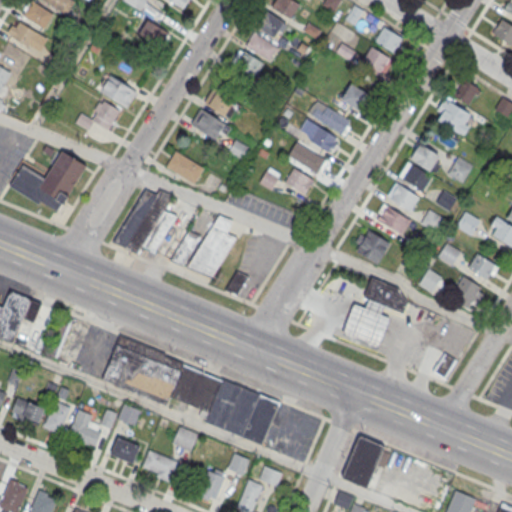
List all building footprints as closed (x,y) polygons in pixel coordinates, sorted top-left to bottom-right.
[(31,0),(22,14),(44,29),(53,13),(31,0)] [(42,0),(64,14),(73,0),(42,0)] [(122,0),(140,11),(146,0),(122,0)] [(166,0),(183,10),(189,0),(166,0)] [(300,4),(292,0),(274,0),(271,6),(290,19),(300,4)] [(286,20),(263,12),(257,29),(279,37),(286,20)] [(511,25),(511,44),(491,32),(501,18),(511,25)] [(169,33),(148,19),(138,33),(159,47),(169,33)] [(36,35),(17,21),(8,33),(27,47),(36,35)] [(374,41),(393,53),(402,38),(383,27),(374,41)] [(278,48),(254,32),(245,46),(269,62),(278,48)] [(392,60),(371,47),(361,62),(383,75),(392,60)] [(264,64),(241,49),(229,67),(253,82),(264,64)] [(0,92),(11,74),(0,67),(0,109),(5,102),(0,99),(0,92)] [(109,75),(100,91),(126,107),(136,92),(109,75)] [(452,98),(469,107),(479,89),(462,80),(452,98)] [(225,117),(240,96),(218,81),(204,102),(225,117)] [(369,94),(350,83),(340,98),(359,110),(369,94)] [(509,117),(511,109),(511,103),(500,98),(495,111),(509,117)] [(103,100),(92,119),(80,112),(75,121),(88,129),(93,121),(108,129),(119,110),(103,100)] [(473,115),(444,101),(434,121),(463,135),(473,115)] [(311,114),(316,106),(323,110),(326,105),(349,120),(347,124),(350,126),(344,135),(311,114)] [(227,129),(204,107),(191,121),(214,143),(227,129)] [(340,139),(318,127),(310,142),(331,154),(340,139)] [(288,155),(297,141),(325,158),(317,172),(288,155)] [(409,157),(418,143),(438,156),(429,171),(409,157)] [(9,185),(23,163),(44,177),(61,150),(86,164),(63,204),(62,203),(57,210),(40,201),(38,203),(9,185)] [(165,165),(175,150),(203,168),(194,183),(165,165)] [(447,172),(457,156),(472,165),(462,181),(447,172)] [(407,159),(432,175),(423,189),(398,173),(407,159)] [(260,184),(271,190),(280,174),(269,168),(260,184)] [(314,181),(293,168),(284,183),(304,196),(314,181)] [(418,195),(395,180),(387,193),(410,209),(418,195)] [(112,242),(145,189),(156,194),(159,189),(172,195),(164,209),(176,215),(154,251),(141,246),(136,253),(112,242)] [(456,199),(443,189),(434,200),(447,210),(456,199)] [(377,218),(398,235),(409,222),(387,205),(377,218)] [(421,223),(437,231),(444,218),(428,209),(421,223)] [(480,220),(464,210),(455,226),(471,235),(480,220)] [(219,214),(204,238),(187,266),(212,276),(237,236),(226,232),(232,219),(219,214)] [(495,214),(511,224),(511,243),(511,245),(491,232),(496,225),(490,222),(495,214)] [(187,266),(171,259),(189,230),(204,238),(187,266)] [(354,249),(377,264),(389,245),(366,230),(354,249)] [(438,256),(451,266),(461,253),(447,243),(438,256)] [(468,267),(477,253),(498,266),(492,274),(490,273),(486,279),(468,267)] [(417,284),(431,294),(442,278),(427,269),(417,284)] [(237,270),(225,289),(236,295),(249,275),(237,270)] [(398,286),(370,275),(362,294),(367,296),(384,303),(402,311),(406,300),(410,291),(398,286)] [(483,286),(460,277),(450,301),(474,310),(483,286)] [(0,305),(0,337),(12,343),(23,318),(33,322),(41,303),(29,298),(11,291),(3,307),(0,305)] [(367,296),(363,306),(352,301),(340,332),(377,347),(389,316),(381,313),(384,303),(367,296)] [(119,334),(166,353),(165,354),(279,402),(262,444),(205,421),(206,418),(198,415),(200,408),(170,396),(166,405),(102,379),(119,334)] [(454,361),(444,354),(433,371),(443,378),(454,361)] [(44,408),(17,397),(11,412),(38,422),(44,408)] [(60,434),(70,406),(53,401),(43,429),(60,434)] [(117,418),(123,402),(140,410),(134,425),(117,418)] [(100,431),(97,429),(99,424),(90,420),(92,414),(78,408),(68,435),(95,446),(100,431)] [(99,423),(105,408),(117,412),(110,428),(99,423)] [(172,443),(179,425),(197,433),(190,450),(172,443)] [(117,436),(109,453),(132,463),(139,446),(117,436)] [(385,445),(367,488),(341,477),(358,437),(361,436),(385,445)] [(148,449),(142,466),(157,472),(156,476),(168,481),(176,461),(148,449)] [(227,468),(234,452),(249,459),(242,474),(227,468)] [(257,478),(263,464),(281,472),(276,486),(257,478)] [(214,503),(226,474),(209,467),(197,496),(214,503)] [(12,511),(0,506),(0,501),(10,478),(18,481),(18,483),(27,487),(17,511),(12,511)] [(252,511),(262,485),(247,479),(235,511),(236,511),(252,511)] [(28,511),(38,489),(47,493),(47,495),(56,499),(50,511),(28,511)] [(333,503),(339,489),(353,496),(348,509),(333,503)] [(444,511),(454,489),(475,498),(469,511),(444,511)] [(348,511),(353,502),(364,507),(362,511),(348,511)] [(511,511),(511,506),(501,503),(497,511),(511,511)]
